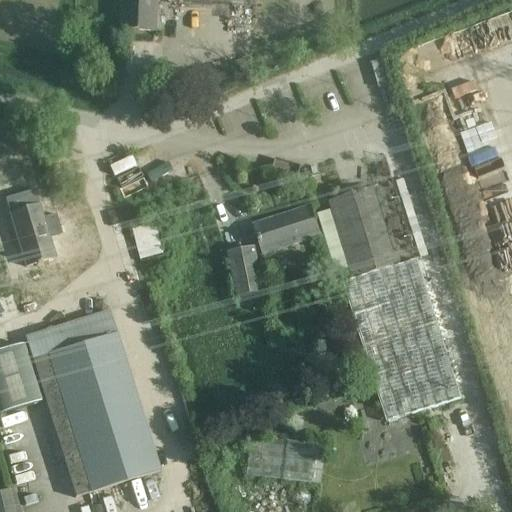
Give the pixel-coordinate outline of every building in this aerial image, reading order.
[(179,3),(179,0),(123,0),(122,31),(156,33),(157,2),(179,3)] [(340,200),(330,204),(332,212),(318,216),(336,274),(350,270),(354,281),(342,285),(386,425),(460,402),(417,262),(400,266),(376,189),(340,200)] [(43,220),(39,209),(34,191),(5,201),(10,218),(25,268),(36,265),(36,267),(41,266),(40,264),(55,259),(49,240),(62,237),(57,221),(55,216),(43,220)] [(311,208),(254,226),(264,256),(320,237),(311,208)] [(165,259),(156,226),(133,231),(142,265),(165,259)] [(255,250),(228,255),(237,298),(264,292),(255,250)] [(41,391),(76,501),(159,474),(109,314),(25,341),(26,345),(41,391)] [(23,347),(0,353),(0,416),(41,404),(23,347)] [(326,448),(251,439),(246,478),(321,487),(326,448)]
